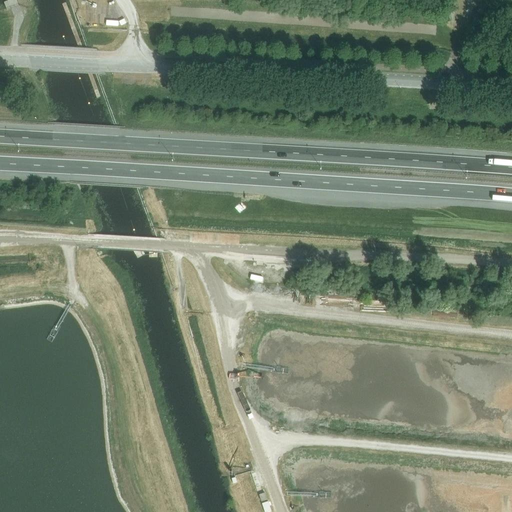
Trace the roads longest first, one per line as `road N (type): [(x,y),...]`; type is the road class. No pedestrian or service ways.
road 1 (motorway): [(0,163),(511,195)]
road 2 (motorway): [(511,167),(0,136)]
road 3 (tertiary): [(511,83),(0,57)]
